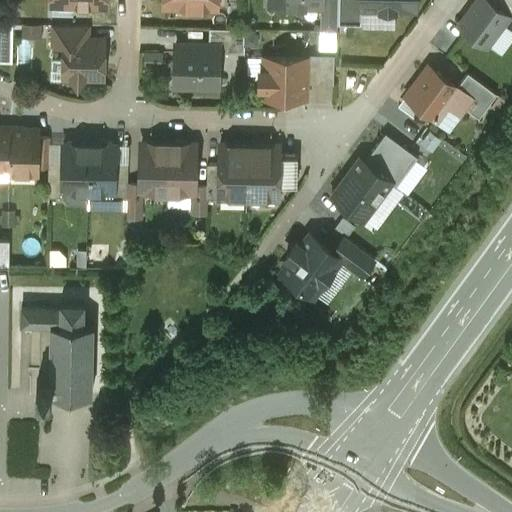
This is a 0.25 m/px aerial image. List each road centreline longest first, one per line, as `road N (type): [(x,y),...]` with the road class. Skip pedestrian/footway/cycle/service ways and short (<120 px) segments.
road 1 (residential): [(129,116),(354,122)]
road 2 (secondary): [(380,428),(511,248)]
road 3 (residential): [(252,265),(354,122)]
road 4 (tertiary): [(238,430),(88,511)]
road 5 (residential): [(354,122),(446,0)]
road 6 (tertiary): [(380,428),(328,406),(297,404),(238,430)]
road 7 (tertiary): [(486,511),(451,472),(380,428)]
road 8 (residential): [(0,81),(39,98),(129,116)]
road 9 (tertiary): [(238,430),(290,437),(350,467)]
road 10 (tertiary): [(350,467),(461,511)]
